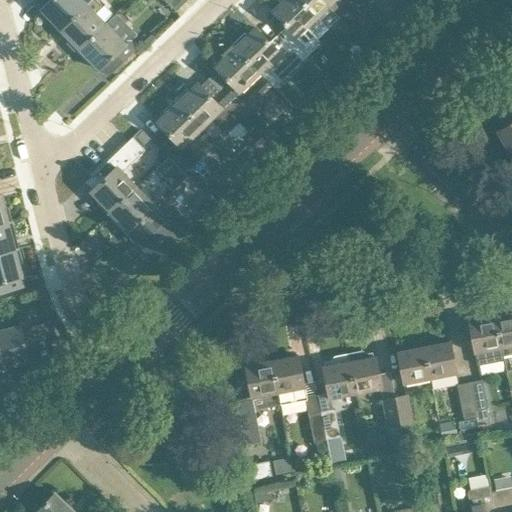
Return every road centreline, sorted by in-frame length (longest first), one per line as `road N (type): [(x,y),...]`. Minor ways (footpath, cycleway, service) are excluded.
road 1 (residential): [(225,271),(259,301),(277,301),(452,262),(487,230)]
road 2 (residential): [(39,176),(224,0)]
road 3 (tertiary): [(225,271),(382,124)]
road 4 (residential): [(132,358),(68,281),(39,176)]
road 5 (tertiary): [(382,124),(511,0)]
road 6 (residential): [(39,176),(0,19)]
road 7 (unclassified): [(382,124),(487,230)]
road 8 (tertiary): [(132,358),(225,271)]
